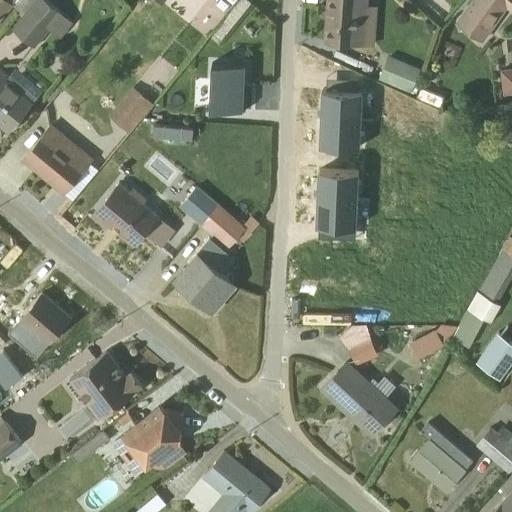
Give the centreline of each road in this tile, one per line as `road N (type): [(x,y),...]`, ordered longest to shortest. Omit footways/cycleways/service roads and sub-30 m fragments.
road 1 (unclassified): [(269,425),(291,0)]
road 2 (residential): [(0,197),(269,425)]
road 3 (residential): [(269,425),(369,511)]
